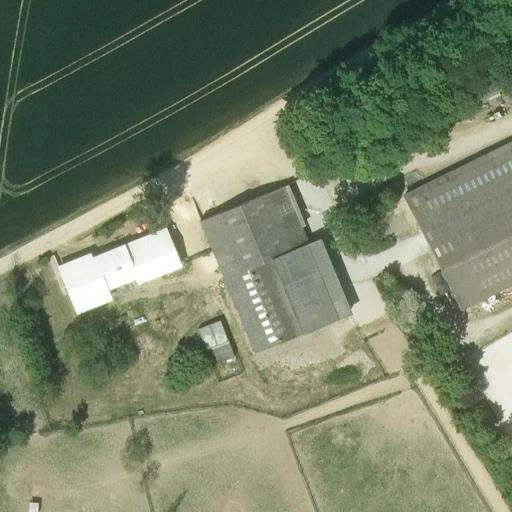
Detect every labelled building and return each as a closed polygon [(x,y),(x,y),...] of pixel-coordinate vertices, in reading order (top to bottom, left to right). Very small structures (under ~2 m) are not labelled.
[(511,143),(403,197),(460,308),(511,282),(511,143)] [(255,354),(339,319),(284,187),(199,222),(255,354)] [(165,236),(125,252),(122,246),(91,259),(103,290),(105,289),(135,277),(137,282),(179,265),(165,229),(162,230),(165,236)] [(91,259),(77,264),(76,261),(58,268),(75,311),(109,298),(105,289),(103,290),(91,259)] [(220,321),(197,330),(205,350),(228,341),(220,321)]
